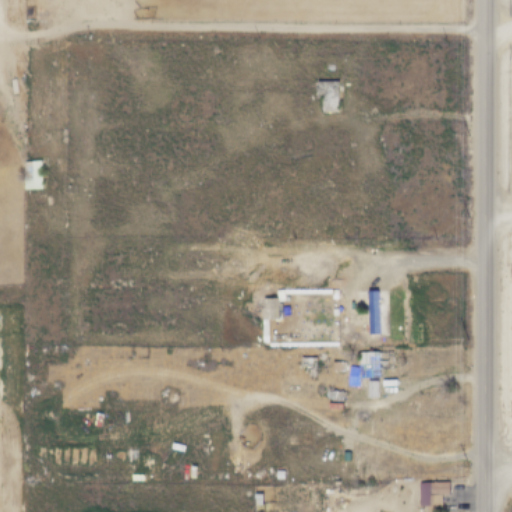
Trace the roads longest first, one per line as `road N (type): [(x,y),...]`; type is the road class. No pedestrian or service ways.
road 1 (tertiary): [(484,511),(484,0)]
road 2 (track): [(2,511),(9,465),(0,434),(8,195)]
